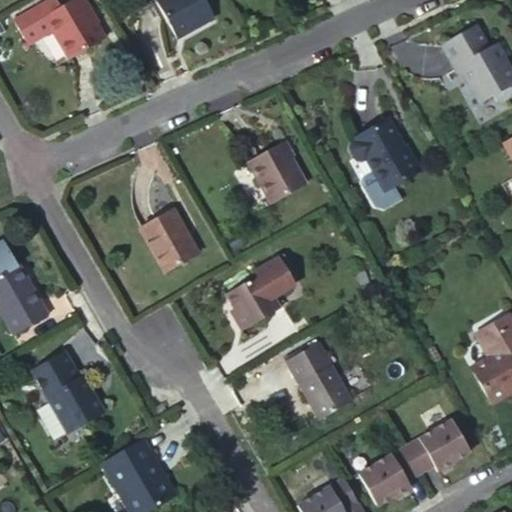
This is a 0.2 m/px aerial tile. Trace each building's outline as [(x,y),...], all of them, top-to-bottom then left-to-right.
[(82,0),(52,0),(39,8),(63,49),(99,29),(82,0)] [(201,0),(151,0),(169,30),(208,10),(201,0)] [(501,92),(511,85),(511,73),(492,38),(484,43),(471,20),(438,39),(455,69),(461,65),(466,74),(464,76),(475,96),(492,87),(494,91),(501,92)] [(358,154),(361,152),(369,169),(358,174),(371,199),(381,202),(398,192),(390,178),(417,162),(402,138),(398,140),(393,132),(395,131),(383,110),(349,130),(350,132),(347,135),(345,141),(351,152),(358,154)] [(511,125),(501,132),(511,149),(511,125)] [(278,137),(245,157),(269,197),(302,179),(278,137)] [(171,197),(134,220),(160,263),(197,241),(171,197)] [(13,259),(0,266),(0,318),(8,331),(43,311),(13,259)] [(209,294),(216,307),(230,329),(264,310),(244,274),(209,294)] [(230,329),(216,307),(211,309),(225,333),(230,329)] [(468,365),(490,402),(511,388),(511,318),(508,311),(473,332),(486,354),(468,365)] [(303,342),(270,361),(303,417),(335,399),(303,342)] [(58,349),(26,369),(62,432),(99,410),(79,373),(73,376),(58,349)] [(450,416),(356,470),(375,502),(408,485),(404,479),(432,463),(435,469),(469,449),(450,416)] [(93,472),(116,511),(157,511),(174,502),(140,445),(93,472)] [(303,494),(295,499),(302,511),(363,511),(340,472),(317,486),(313,484),(303,490),(303,494)]
